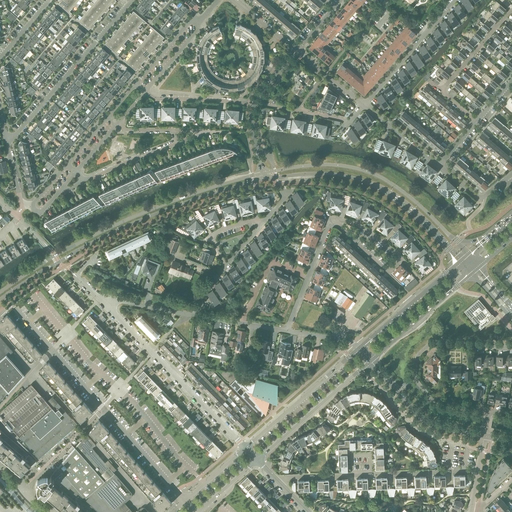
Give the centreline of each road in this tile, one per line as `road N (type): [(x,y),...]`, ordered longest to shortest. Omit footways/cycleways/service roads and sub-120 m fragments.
road 1 (tertiary): [(261,173),(113,225),(0,292)]
road 2 (tertiary): [(4,296),(116,230),(263,179)]
road 3 (tertiary): [(468,254),(377,176),(334,165),(261,173)]
road 4 (tertiary): [(263,179),(328,174),(373,185),(413,212),(459,261)]
road 5 (residential): [(488,410),(430,398),(414,376),(416,356),(434,343),(511,348)]
road 6 (residential): [(245,447),(103,304)]
road 7 (residential): [(279,483),(477,470)]
road 8 (residential): [(6,139),(131,0)]
road 9 (residential): [(332,219),(387,273),(401,259),(337,218)]
road 10 (tertiary): [(257,460),(370,360)]
road 11 (tertiary): [(358,349),(245,447)]
road 12 (tertiary): [(484,436),(432,425),(370,360)]
road 13 (residential): [(363,105),(453,0)]
road 14 (tertiary): [(459,261),(358,349)]
road 15 (tertiary): [(370,360),(469,273)]
road 16 (residential): [(332,219),(285,330)]
